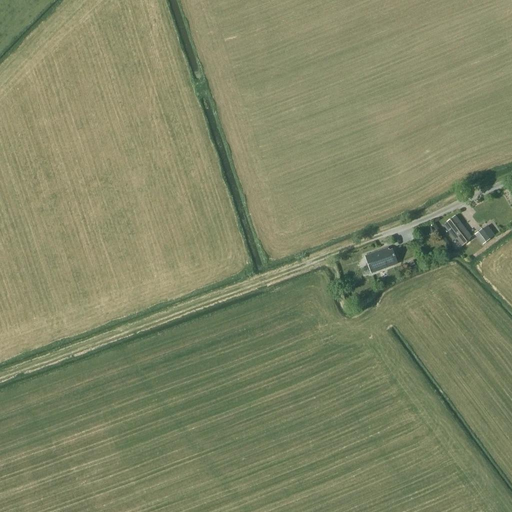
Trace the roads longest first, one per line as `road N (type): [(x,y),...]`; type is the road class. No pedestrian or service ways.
road 1 (track): [(0,375),(380,235)]
road 2 (residential): [(380,235),(511,178)]
